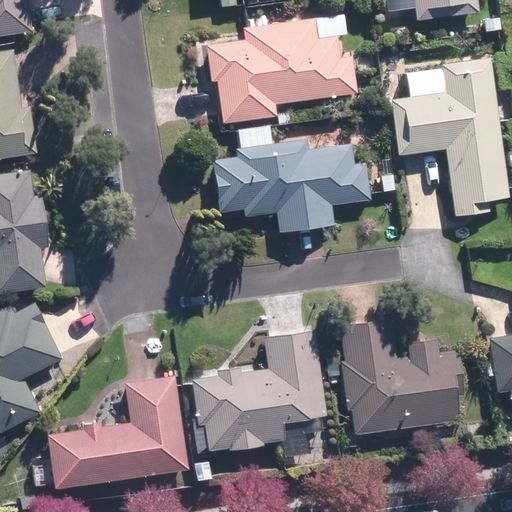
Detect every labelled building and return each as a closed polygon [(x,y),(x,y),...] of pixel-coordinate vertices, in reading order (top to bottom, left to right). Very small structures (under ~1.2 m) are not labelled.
[(0,0),(0,36),(27,33),(23,0),(0,0)] [(381,0),(383,11),(409,7),(411,20),(473,11),(471,0),(381,0)] [(202,84),(213,83),(217,123),(272,117),(271,102),(355,93),(351,52),(342,53),(338,17),(240,27),(241,37),(198,41),(202,84)] [(0,50),(0,158),(31,155),(24,106),(15,107),(7,50),(0,50)] [(392,154),(441,148),(448,203),(449,216),(484,212),(482,199),(501,197),(485,57),(431,64),(432,71),(402,75),(404,96),(385,98),(392,154)] [(237,216),(271,212),(274,232),(330,224),(327,204),(367,199),(359,142),(309,148),(307,137),(228,147),(230,159),(208,162),(215,211),(236,208),(237,216)] [(0,291),(40,286),(33,241),(45,239),(38,192),(30,193),(26,170),(0,173),(0,291)] [(0,428),(35,412),(19,378),(60,358),(33,302),(8,314),(3,303),(0,304),(0,428)] [(392,342),(390,322),(336,328),(347,435),(461,423),(453,351),(432,353),(431,337),(392,342)] [(192,427),(199,427),(202,451),(278,442),(276,425),(320,420),(309,332),(257,338),(261,369),(217,374),(186,377),(192,427)] [(508,410),(511,409),(511,332),(483,336),(491,393),(505,391),(508,410)] [(49,487),(132,475),(183,469),(171,377),(120,384),(125,422),(42,434),(49,487)]
